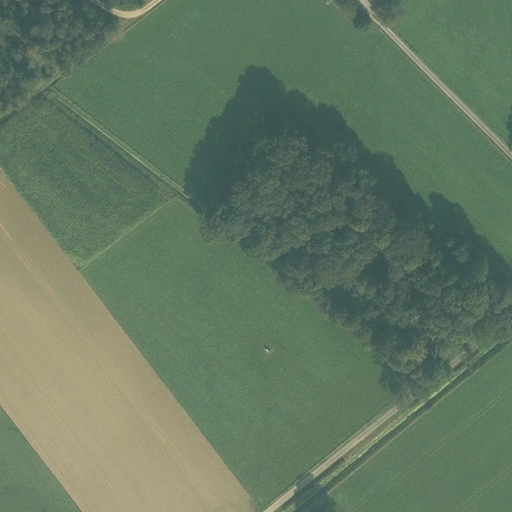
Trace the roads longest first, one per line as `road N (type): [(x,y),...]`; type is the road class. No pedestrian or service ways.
road 1 (unclassified): [(511,316),(267,511)]
road 2 (track): [(511,155),(358,0)]
